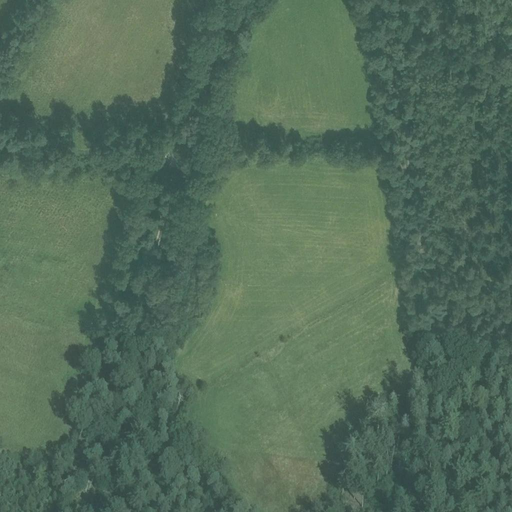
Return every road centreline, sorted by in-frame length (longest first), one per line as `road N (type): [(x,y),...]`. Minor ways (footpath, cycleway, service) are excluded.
road 1 (track): [(386,0),(466,511)]
road 2 (track): [(125,353),(228,0)]
road 3 (track): [(0,139),(191,150)]
road 4 (track): [(78,511),(125,353)]
